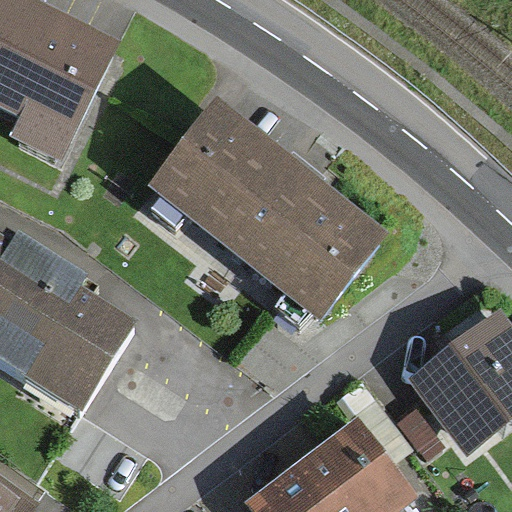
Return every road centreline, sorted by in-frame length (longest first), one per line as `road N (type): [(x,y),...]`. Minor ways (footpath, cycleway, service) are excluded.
road 1 (residential): [(149,511),(511,237)]
road 2 (primary): [(221,0),(358,95),(511,226)]
